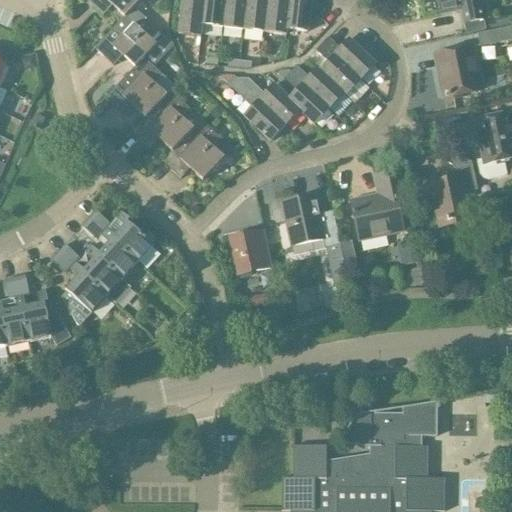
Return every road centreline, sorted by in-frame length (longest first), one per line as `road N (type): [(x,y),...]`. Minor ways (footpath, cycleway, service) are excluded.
road 1 (residential): [(184,237),(271,167),(327,156),(381,130),(399,77),(392,45),(342,0)]
road 2 (tertiary): [(224,380),(511,336)]
road 3 (tertiary): [(0,428),(224,380)]
road 4 (residential): [(104,163),(67,106),(40,7)]
road 5 (residential): [(224,380),(209,288),(184,237)]
road 6 (residential): [(104,163),(71,198),(0,246)]
